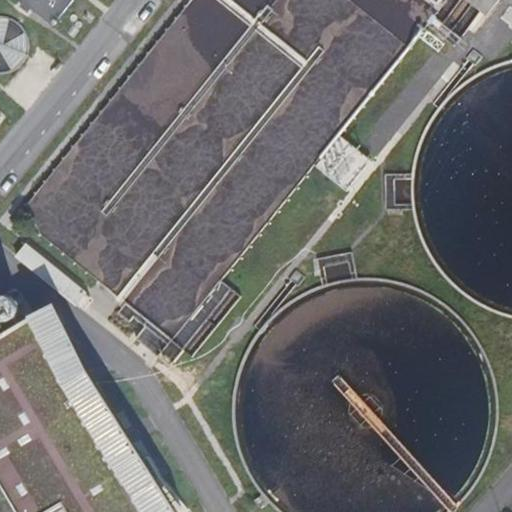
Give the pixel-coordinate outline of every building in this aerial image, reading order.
[(21,0),(24,2),(33,10),(54,27),(76,0),(21,0)] [(492,0),(442,0),(423,23),(454,48),(460,41),(492,0)] [(29,14),(33,10),(24,2),(20,7),(29,14)] [(429,106),(433,110),(440,102),(447,97),(467,69),(470,71),(477,62),(466,54),(459,62),(462,64),(429,106)] [(380,213),(404,213),(403,199),(403,186),(404,177),(380,177),(380,213)] [(26,247),(17,258),(78,305),(86,294),(26,247)] [(344,257),(343,284),(350,283),(359,283),(367,283),(376,283),(377,257),(344,257)] [(226,299),(209,286),(164,341),(142,323),(130,337),(151,355),(154,351),(166,361),(176,349),(181,353),(226,299)] [(121,321),(129,312),(121,305),(113,314),(121,321)] [(36,318),(0,339),(0,476),(21,511),(166,511),(150,484),(161,478),(149,458),(138,464),(111,418),(99,425),(36,318)] [(234,482),(231,475),(223,480),(229,490),(237,486),(234,482)]
